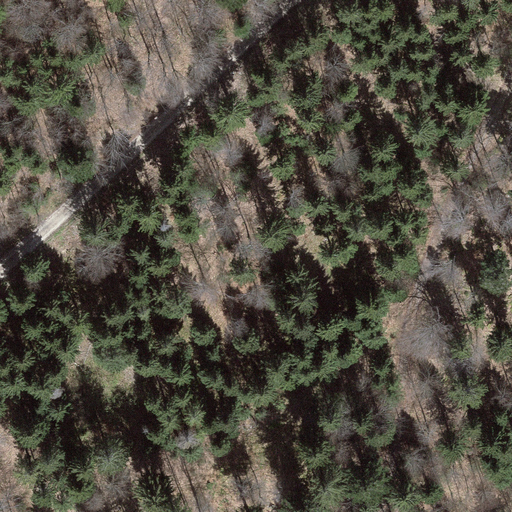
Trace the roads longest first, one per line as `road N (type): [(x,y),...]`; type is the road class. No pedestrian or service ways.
road 1 (track): [(511,79),(424,278),(383,511)]
road 2 (track): [(0,270),(279,0)]
